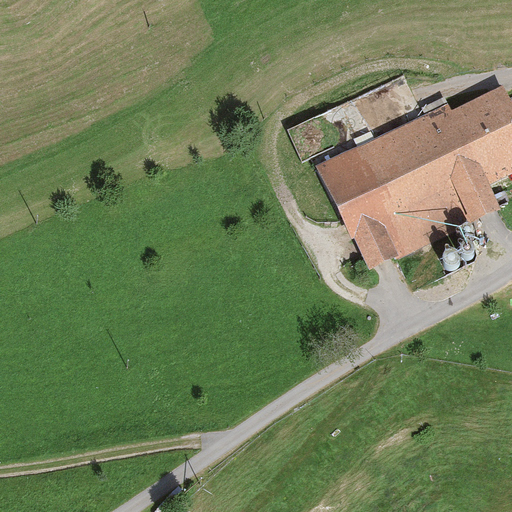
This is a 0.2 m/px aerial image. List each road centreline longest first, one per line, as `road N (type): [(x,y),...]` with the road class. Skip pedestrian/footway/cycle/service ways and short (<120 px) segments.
road 1 (track): [(121,511),(351,362),(511,273)]
road 2 (track): [(407,330),(392,306),(338,284),(286,199)]
